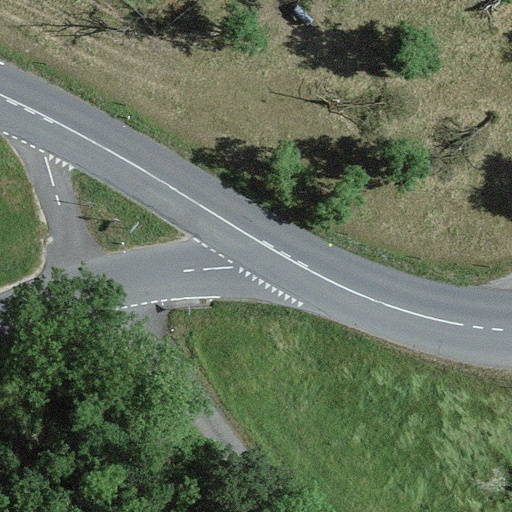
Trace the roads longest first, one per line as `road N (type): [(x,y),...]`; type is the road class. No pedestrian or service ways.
road 1 (tertiary): [(293,261),(29,109)]
road 2 (tertiary): [(511,329),(403,311),(293,261)]
road 3 (tertiary): [(78,290),(293,261)]
road 4 (tertiary): [(78,290),(29,109)]
